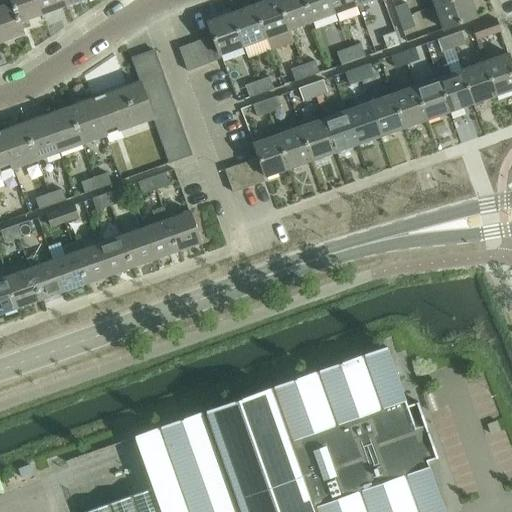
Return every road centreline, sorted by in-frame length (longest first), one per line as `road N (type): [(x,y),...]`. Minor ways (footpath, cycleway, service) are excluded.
road 1 (tertiary): [(398,237),(0,370)]
road 2 (residential): [(165,0),(0,97)]
road 3 (tertiary): [(511,199),(398,237)]
